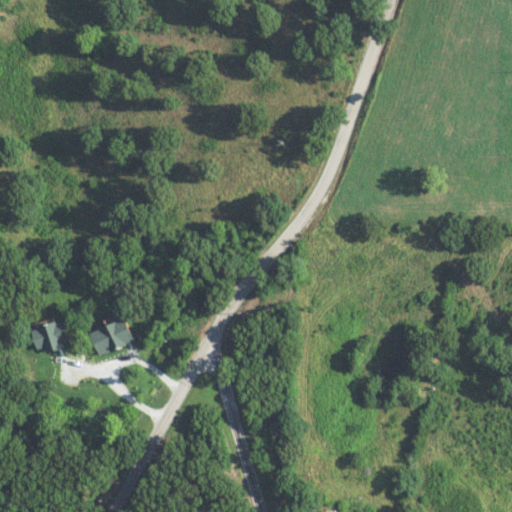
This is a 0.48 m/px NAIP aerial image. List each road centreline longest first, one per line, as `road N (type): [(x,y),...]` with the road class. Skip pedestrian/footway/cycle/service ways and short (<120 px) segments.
road 1 (residential): [(110,511),(215,328),(326,175),(387,0)]
road 2 (residential): [(267,511),(226,370),(209,339)]
